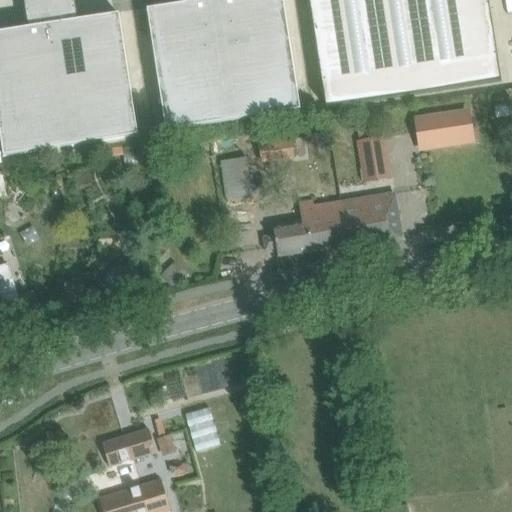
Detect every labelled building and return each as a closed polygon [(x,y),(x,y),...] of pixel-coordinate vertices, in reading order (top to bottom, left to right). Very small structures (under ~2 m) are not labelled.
[(0,137),(3,158),(71,147),(48,0),(23,0),(28,31),(0,34),(0,137)] [(74,0),(48,0),(71,147),(138,137),(119,15),(112,16),(112,18),(78,23),(74,0)] [(154,10),(147,11),(166,133),(233,122),(214,0),(193,0),(194,5),(154,11),(154,10)] [(214,0),(233,122),(301,112),(283,0),(214,0)] [(308,0),(326,109),(502,82),(488,0),(308,0)] [(432,121),(436,145),(472,140),(468,116),(432,121)] [(295,138),(263,143),(266,164),(298,160),(295,138)] [(221,163),(228,208),(231,228),(255,224),(251,196),(252,196),(246,159),(221,163)] [(391,178),(389,165),(373,168),(375,181),(391,178)] [(395,194),(341,203),(348,246),(349,246),(348,239),(361,237),(362,244),(402,238),(395,194)] [(348,246),(341,203),(314,208),(313,202),(299,204),(302,222),(273,227),(275,237),(263,239),(265,251),(277,249),(278,258),(312,253),(312,252),(348,246)] [(104,280),(104,283),(105,287),(107,290),(109,293),(112,295),(115,296),(118,297),(122,297),(125,296),(128,294),(131,291),(133,289),(134,285),(135,282),(134,278),(133,275),(131,272),(129,270),(126,268),(122,267),(119,266),(115,267),(112,268),(109,270),(107,273),(105,276),(104,280)] [(0,312),(5,311),(4,307),(20,302),(18,296),(13,281),(0,284),(0,312)] [(62,300),(75,306),(84,288),(70,281),(62,300)] [(94,294),(88,296),(91,306),(102,302),(100,297),(94,294)] [(103,445),(109,468),(158,455),(151,431),(103,445)] [(159,440),(164,454),(174,451),(169,437),(159,440)] [(169,511),(161,482),(101,501),(104,511),(169,511)]
